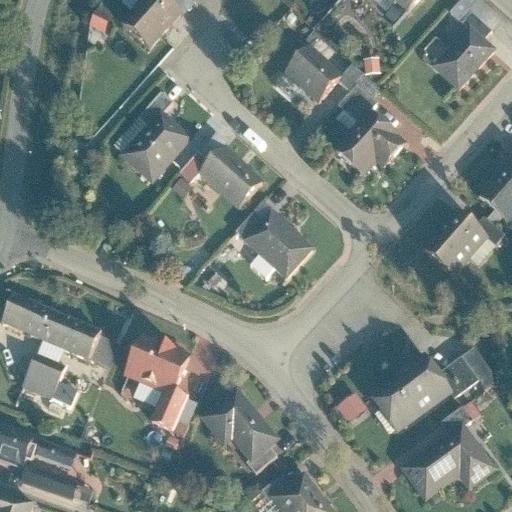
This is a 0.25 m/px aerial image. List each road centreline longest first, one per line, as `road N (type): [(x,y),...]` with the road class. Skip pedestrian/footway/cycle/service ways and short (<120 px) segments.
road 1 (residential): [(3,239),(82,259),(263,365)]
road 2 (residential): [(186,71),(376,249)]
road 3 (tertiary): [(40,0),(3,239)]
road 4 (residential): [(511,85),(376,249)]
road 5 (residential): [(263,365),(370,511)]
road 6 (residential): [(376,249),(263,365)]
